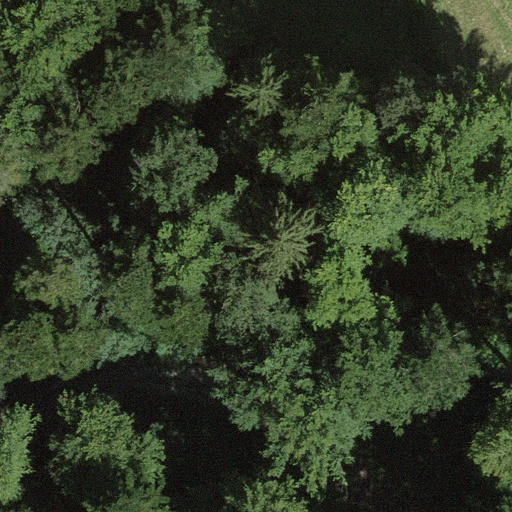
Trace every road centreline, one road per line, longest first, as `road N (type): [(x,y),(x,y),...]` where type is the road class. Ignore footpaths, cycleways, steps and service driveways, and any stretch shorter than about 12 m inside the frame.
road 1 (track): [(0,404),(164,417),(364,511)]
road 2 (track): [(164,417),(52,511)]
